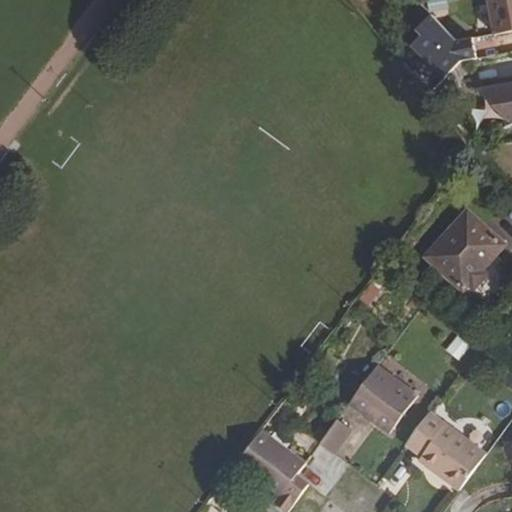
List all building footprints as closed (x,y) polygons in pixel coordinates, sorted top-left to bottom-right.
[(511,0),(488,0),(495,34),(511,30),(511,0)] [(464,90),(455,67),(428,91),(442,105),(464,90)] [(511,122),(511,121),(511,84),(479,90),(511,122)] [(506,204),(511,198),(511,184),(476,145),(466,158),(506,204)] [(469,211),(426,257),(463,291),(506,245),(469,211)] [(390,277),(382,271),(373,283),(381,289),(390,277)] [(381,289),(373,283),(358,302),(366,309),(381,289)] [(460,362),(468,350),(453,339),(445,351),(460,362)] [(419,397),(379,367),(351,405),(390,434),(419,397)] [(486,455),(430,413),(407,445),(422,457),(420,461),(460,491),(486,455)] [(339,421),(321,445),(334,455),(352,431),(339,421)] [(262,431),(238,463),(282,497),(276,505),(285,511),(290,511),(291,511),(310,486),(298,477),(307,465),(262,431)] [(388,486),(402,490),(410,466),(396,462),(388,486)]
